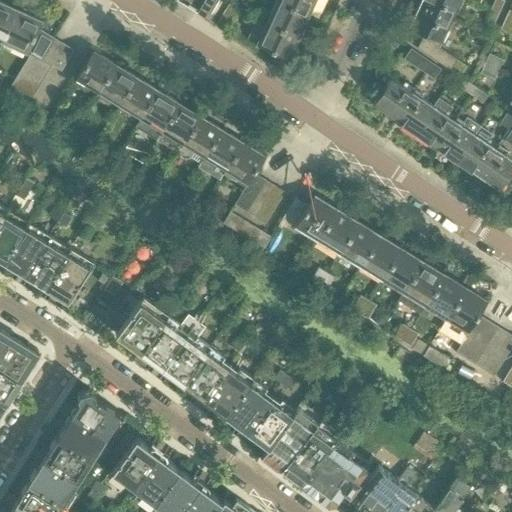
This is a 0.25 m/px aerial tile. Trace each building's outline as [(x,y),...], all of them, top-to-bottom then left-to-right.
[(204,0),(197,12),(197,13),(209,21),(221,0),(204,0)] [(277,0),(275,0),(266,20),(298,35),(302,26),(303,27),(309,14),(277,0)] [(277,0),(309,14),(314,3),(313,2),(314,0),(277,0)] [(420,0),(419,4),(452,19),(457,8),(455,7),(458,0),(420,0)] [(494,0),(490,9),(498,13),(504,1),(502,0),(494,0)] [(0,40),(3,41),(17,9),(0,1),(0,40)] [(239,9),(229,2),(215,25),(225,31),(239,9)] [(452,19),(419,4),(408,26),(426,35),(418,49),(433,59),(459,77),(466,66),(449,55),(451,53),(447,51),(445,52),(438,47),(442,41),(440,40),(445,29),(447,30),(452,19)] [(26,52),(27,50),(37,28),(41,21),(17,9),(3,41),(26,52)] [(498,13),(490,9),(484,22),(492,26),(498,13)] [(298,35),(266,20),(256,16),(251,27),(245,39),(288,59),(294,46),(293,46),(298,35)] [(511,22),(504,19),(500,29),(511,34),(511,22)] [(31,52),(39,58),(52,37),(37,28),(27,50),(31,52)] [(52,37),(39,58),(50,64),(63,43),(52,37)] [(50,64),(51,65),(60,70),(73,50),(63,43),(50,64)] [(403,58),(425,73),(432,63),(410,48),(403,58)] [(77,79),(97,91),(114,64),(94,52),(94,51),(93,50),(86,62),(76,78),(77,79)] [(31,52),(25,62),(45,75),(51,65),(50,64),(39,58),(31,52)] [(489,54),(484,63),(498,70),(503,60),(489,54)] [(25,62),(19,72),(39,84),(45,75),(25,62)] [(432,63),(425,73),(433,79),(440,69),(432,63)] [(498,70),(484,63),(480,73),(494,79),(498,70)] [(97,91),(119,104),(136,77),(114,64),(97,91)] [(19,72),(13,82),(33,94),(39,84),(19,72)] [(119,104),(141,117),(157,90),(136,77),(119,104)] [(372,105),(394,119),(414,90),(404,83),(402,85),(390,77),(372,105)] [(460,86),(471,94),(476,88),(464,80),(460,86)] [(33,94),(13,82),(7,92),(27,105),(33,94)] [(476,88),(471,94),(483,102),(487,95),(476,88)] [(159,135),(160,136),(179,103),(157,90),(141,117),(135,126),(156,140),(159,135)] [(394,119),(414,132),(432,106),(422,98),(423,96),(414,90),(394,119)] [(414,132),(435,147),(455,118),(448,113),(452,107),(438,97),(432,106),(414,132)] [(159,135),(156,140),(178,153),(177,150),(178,148),(180,149),(183,144),(200,116),(179,103),(160,136),(159,135)] [(56,110),(51,119),(73,131),(78,122),(56,110)] [(499,123),(508,129),(511,123),(511,116),(506,112),(499,123)] [(199,164),(204,156),(220,129),(200,116),(183,144),(180,149),(178,148),(177,150),(178,153),(179,156),(184,159),(189,157),(199,164)] [(435,147),(455,161),(480,125),(467,117),(463,122),(455,118),(435,147)] [(511,123),(508,129),(503,136),(511,142),(511,123)] [(480,125),(455,161),(477,175),(497,145),(488,140),(492,134),(480,125)] [(76,135),(83,139),(86,133),(79,129),(76,135)] [(204,156),(225,169),(242,142),(220,129),(204,156)] [(225,169),(223,174),(245,187),(253,173),(264,155),(263,154),(263,155),(242,142),(225,169)] [(96,148),(104,152),(107,147),(100,143),(96,148)] [(497,145),(477,175),(498,190),(511,169),(511,159),(505,155),(507,152),(497,145)] [(234,204),(245,211),(265,179),(253,173),(245,187),(234,204)] [(245,211),(256,217),(275,186),(265,179),(245,211)] [(7,190),(15,195),(20,186),(13,181),(7,190)] [(20,186),(15,195),(22,199),(28,190),(20,186)] [(180,191),(171,186),(166,194),(175,200),(180,191)] [(275,186),(256,217),(265,223),(284,191),(275,186)] [(294,226),(316,239),(324,225),(334,208),(313,195),(307,205),(294,226)] [(180,203),(188,207),(191,201),(184,197),(180,203)] [(282,218),(294,226),(307,205),(294,197),(282,218)] [(49,216),(57,221),(62,212),(55,207),(49,216)] [(316,239),(337,252),(355,221),(334,208),(324,225),(316,239)] [(223,222),(241,233),(264,248),(271,237),(230,211),(223,222)] [(62,212),(57,221),(65,226),(70,217),(62,212)] [(0,259),(4,262),(25,227),(4,214),(0,219),(0,259)] [(337,252),(359,265),(377,234),(355,221),(337,252)] [(79,233),(86,238),(92,230),(84,225),(79,233)] [(4,262),(25,275),(46,240),(25,227),(4,262)] [(359,265),(380,278),(399,247),(377,234),(359,265)] [(25,275),(46,288),(67,253),(46,240),(25,275)] [(380,278),(402,291),(421,261),(399,247),(380,278)] [(67,253),(46,288),(66,300),(88,265),(67,253)] [(418,313),(424,305),(442,274),(421,261),(402,291),(397,300),(418,313)] [(311,278),(319,283),(326,271),(318,266),(311,278)] [(326,271),(319,283),(326,287),(334,276),(326,271)] [(160,274),(151,285),(162,293),(170,282),(160,274)] [(424,305),(445,318),(464,287),(442,274),(424,305)] [(458,331),(465,335),(478,314),(486,301),(464,287),(445,318),(459,326),(458,328),(458,331)] [(352,307),(360,312),(367,300),(359,295),(352,307)] [(114,334),(140,352),(165,319),(139,300),(128,315),(114,334)] [(367,300),(360,312),(368,316),(375,305),(367,300)] [(478,314),(465,335),(476,341),(488,321),(478,314)] [(140,352),(161,368),(196,321),(188,315),(178,329),(165,319),(140,352)] [(161,368),(183,384),(208,351),(193,340),(204,327),(196,321),(161,368)] [(476,341),(485,347),(498,326),(488,321),(476,341)] [(394,335),(402,340),(409,329),(401,324),(394,335)] [(485,347),(495,353),(507,332),(498,326),(485,347)] [(0,368),(19,381),(38,352),(0,329),(0,368)] [(409,329),(402,340),(410,345),(417,334),(409,329)] [(511,335),(507,332),(495,353),(504,358),(511,344),(511,335)] [(455,352),(465,358),(476,341),(465,335),(455,352)] [(232,347),(239,352),(245,344),(238,339),(232,347)] [(465,358),(475,364),(485,347),(476,341),(465,358)] [(429,345),(423,355),(445,369),(451,359),(429,345)] [(475,364),(484,370),(495,353),(485,347),(475,364)] [(183,384),(204,400),(229,367),(208,351),(183,384)] [(495,353),(484,370),(493,375),(504,358),(495,353)] [(229,367),(204,400),(225,415),(250,382),(253,377),(233,362),(229,367)] [(511,364),(502,381),(511,386),(511,364)] [(0,368),(0,397),(6,401),(19,381),(0,368)] [(274,378),(281,384),(287,376),(280,370),(274,378)] [(287,376),(281,384),(288,389),(294,381),(287,376)] [(225,415),(247,432),(271,398),(250,382),(225,415)] [(77,402),(70,413),(105,435),(119,412),(95,397),(94,392),(89,389),(79,391),(76,396),(77,402)] [(247,432),(267,447),(292,413),(271,398),(247,432)] [(276,467),(281,468),(315,423),(296,408),(292,413),(267,447),(261,456),(276,467)] [(70,413),(56,435),(90,458),(105,435),(70,413)] [(281,468),(301,483),(335,435),(338,432),(319,418),(315,423),(281,468)] [(423,432),(418,439),(413,447),(435,461),(446,447),(423,432)] [(56,435),(41,457),(76,480),(90,458),(56,435)] [(334,500),(344,503),(360,482),(356,480),(370,460),(367,458),(365,459),(363,457),(349,447),(350,446),(335,435),(301,483),(316,494),(317,494),(328,502),(333,502),(334,500)] [(121,456),(111,470),(133,486),(158,453),(135,437),(132,442),(126,449),(121,456)] [(125,437),(120,444),(126,449),(132,442),(125,437)] [(126,449),(120,444),(115,452),(121,456),(126,449)] [(133,486),(155,502),(180,469),(158,453),(133,486)] [(41,457),(27,480),(61,503),(76,480),(41,457)] [(397,511),(413,490),(414,491),(423,478),(409,468),(407,466),(397,479),(378,465),(363,485),(360,482),(344,503),(341,511),(397,511)] [(155,502),(168,511),(179,511),(200,484),(180,469),(155,502)] [(434,506),(429,511),(462,511),(455,506),(470,486),(456,475),(434,506)] [(27,480),(13,502),(28,511),(55,511),(61,503),(27,480)] [(96,481),(91,489),(99,494),(104,486),(96,481)] [(200,484),(179,511),(212,511),(221,500),(200,484)] [(99,494),(91,489),(86,497),(94,502),(99,494)] [(429,511),(434,506),(414,491),(413,490),(397,511),(429,511)] [(212,511),(243,511),(248,507),(248,506),(235,496),(230,503),(229,502),(223,498),(221,500),(212,511)] [(104,510),(107,511),(113,511),(118,506),(111,501),(104,510)] [(28,511),(13,502),(6,511),(28,511)]
